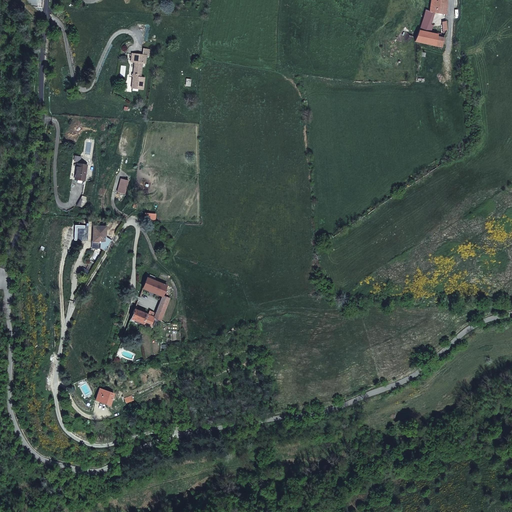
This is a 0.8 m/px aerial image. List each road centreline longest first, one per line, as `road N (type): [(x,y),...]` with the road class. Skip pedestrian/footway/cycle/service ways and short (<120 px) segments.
road 1 (residential): [(16,253),(17,423),(34,446),(84,469),(199,428),(343,406),(412,377),(468,331),(511,313)]
road 2 (unknown): [(183,433),(139,433),(109,444),(71,426),(58,404),(55,364),(68,319),(122,231),(131,225),(137,235),(132,294),(153,301)]
road 3 (residential): [(51,0),(37,196),(16,253)]
road 4 (unknown): [(50,15),(59,22),(73,91),(85,90),(113,36),(131,38)]
